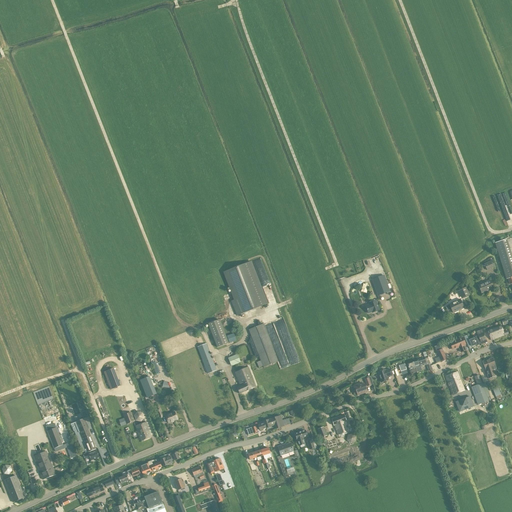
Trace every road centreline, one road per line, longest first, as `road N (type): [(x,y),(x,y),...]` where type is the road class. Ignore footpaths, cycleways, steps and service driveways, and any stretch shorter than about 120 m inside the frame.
road 1 (tertiary): [(12,511),(511,307)]
road 2 (residential): [(74,511),(511,342)]
road 3 (track): [(52,0),(175,313),(205,330),(244,416)]
road 4 (track): [(372,360),(236,1),(218,6)]
road 5 (track): [(498,233),(487,227),(399,0)]
road 6 (unknown): [(117,465),(60,322)]
